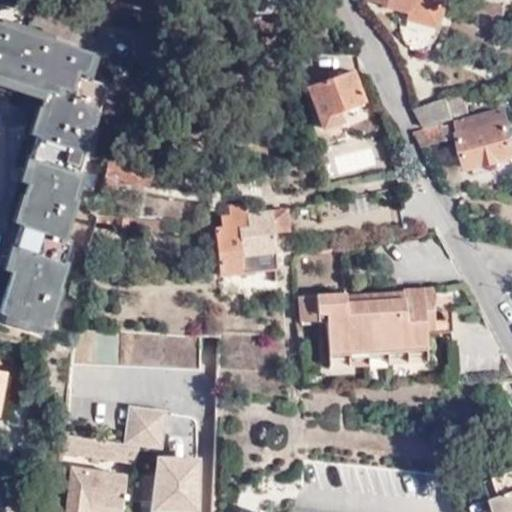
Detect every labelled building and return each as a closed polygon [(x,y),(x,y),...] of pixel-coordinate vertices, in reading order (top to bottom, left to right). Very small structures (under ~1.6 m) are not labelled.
[(372,0),(388,4),(388,6),(400,10),(406,32),(407,35),(411,43),(415,45),(420,47),(426,48),(432,47),(433,46),(437,43),(441,39),(444,35),(452,0),(372,0)] [(1,312),(38,324),(47,328),(64,284),(57,282),(73,236),(67,234),(80,192),(75,190),(89,145),(80,143),(85,121),(94,123),(99,107),(92,106),(100,76),(86,72),(92,46),(0,22),(0,64),(51,77),(50,87),(39,117),(48,120),(45,128),(31,167),(37,169),(34,178),(30,188),(23,207),(29,209),(27,217),(12,256),(19,259),(16,267),(1,312)] [(0,64),(0,75),(38,84),(50,87),(51,77),(0,64)] [(323,70),(301,78),(321,131),(343,122),(339,112),(365,101),(353,70),(331,78),(329,73),(325,74),(323,70)] [(465,111),(460,91),(414,105),(424,123),(451,118),(451,116),(465,111)] [(511,135),(504,107),(458,121),(462,134),(459,135),(469,167),(511,154),(511,135)] [(48,120),(39,117),(36,125),(45,128),(48,120)] [(425,126),(414,133),(421,145),(444,138),(441,123),(424,124),(425,126)] [(157,172),(161,156),(110,141),(106,158),(157,172)] [(31,167),(28,176),(34,178),(37,169),(31,167)] [(218,270),(275,265),(271,230),(269,210),(245,212),(244,201),(226,203),(227,213),(218,214),(220,224),(213,225),(218,270)] [(23,207),(20,215),(27,217),(29,209),(23,207)] [(282,208),(269,210),(271,230),(285,228),(282,208)] [(11,261),(10,264),(16,267),(19,259),(12,256),(11,261)] [(448,309),(476,307),(462,282),(401,287),(401,289),(402,299),(347,302),(346,292),(346,290),(313,293),(315,315),(324,315),(327,354),(426,347),(424,332),(450,330),(448,309)] [(402,299),(401,289),(346,292),(347,302),(402,299)] [(0,315),(0,323),(34,335),(38,324),(1,312),(0,315)] [(200,336),(75,329),(71,364),(199,369),(200,336)] [(127,405),(122,443),(63,436),(61,453),(137,463),(139,446),(160,449),(165,411),(127,405)] [(364,425),(363,409),(332,410),(332,425),(364,425)] [(148,511),(196,511),(198,459),(150,458),(148,511)] [(106,511),(107,505),(122,507),(125,475),(72,468),(66,511),(106,511)] [(511,511),(511,470),(492,478),(498,494),(490,498),(493,507),(494,511),(511,511)] [(498,494),(492,478),(485,481),(490,498),(498,494)]
